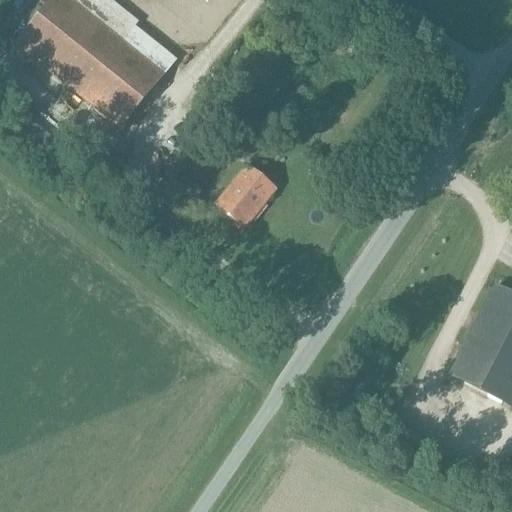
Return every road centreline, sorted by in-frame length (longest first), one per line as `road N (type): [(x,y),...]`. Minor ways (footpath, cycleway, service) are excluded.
road 1 (unclassified): [(206,511),(511,65)]
road 2 (track): [(393,0),(499,84)]
